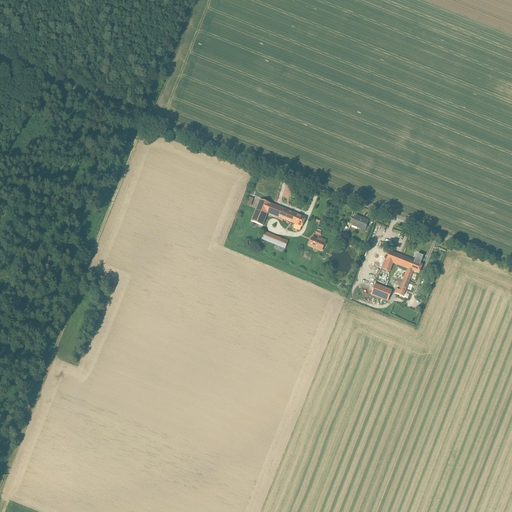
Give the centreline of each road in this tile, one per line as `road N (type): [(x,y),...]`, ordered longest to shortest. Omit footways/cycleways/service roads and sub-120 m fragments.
road 1 (unclassified): [(511,261),(0,56)]
road 2 (track): [(145,114),(0,480)]
